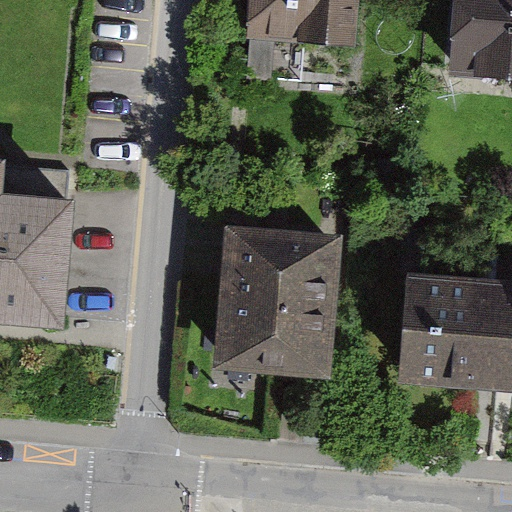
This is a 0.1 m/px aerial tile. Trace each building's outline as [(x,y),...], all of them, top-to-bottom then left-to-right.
[(349,0),(237,0),(234,42),(345,52),(349,0)] [(511,0),(438,0),(432,74),(511,81),(511,0)] [(0,322),(36,325),(45,207),(0,203),(0,322)] [(328,237),(209,229),(199,374),(318,383),(328,237)] [(400,381),(511,390),(511,274),(410,265),(400,381)]
